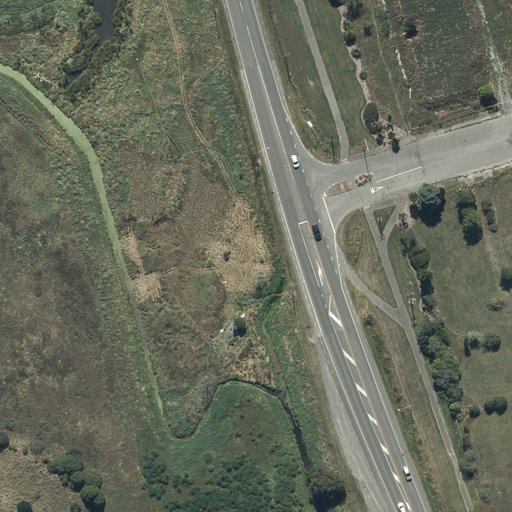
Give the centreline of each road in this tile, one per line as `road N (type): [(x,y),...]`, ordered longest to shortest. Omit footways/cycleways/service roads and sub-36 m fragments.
road 1 (trunk): [(411,511),(299,199)]
road 2 (trunk): [(299,199),(239,0)]
road 3 (track): [(353,183),(511,136)]
